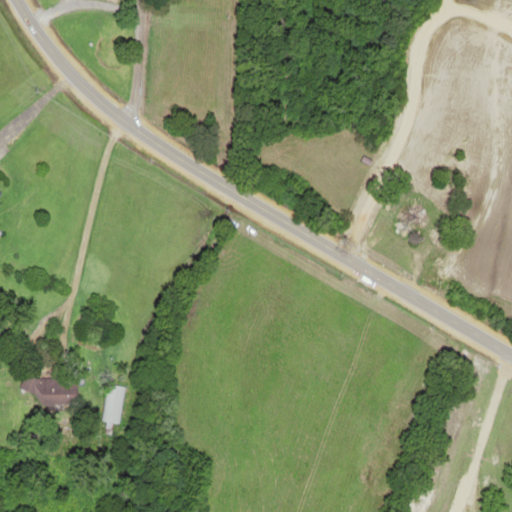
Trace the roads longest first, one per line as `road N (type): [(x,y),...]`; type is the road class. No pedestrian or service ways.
road 1 (tertiary): [(511,350),(125,123),(49,53),(14,0)]
road 2 (residential): [(125,123),(127,0)]
